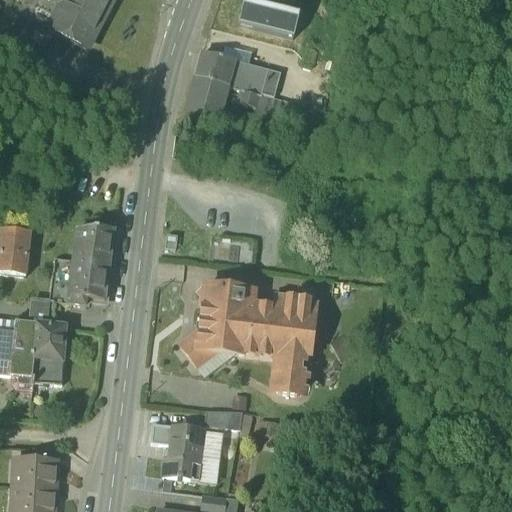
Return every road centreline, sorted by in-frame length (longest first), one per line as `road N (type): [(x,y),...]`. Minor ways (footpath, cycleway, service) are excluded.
road 1 (secondary): [(188,0),(160,94),(108,511)]
road 2 (track): [(0,60),(140,96),(160,94)]
